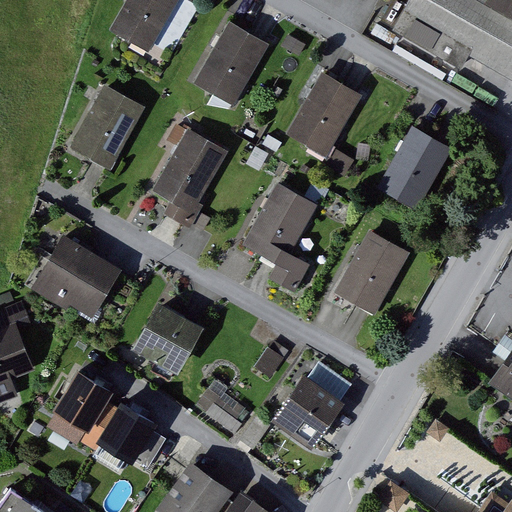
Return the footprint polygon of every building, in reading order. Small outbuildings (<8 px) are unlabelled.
[(177,0),(126,0),(109,32),(148,53),(177,0)] [(194,0),(180,0),(160,33),(176,42),(200,3),(194,0)] [(511,82),(511,21),(488,8),(473,0),(392,0),(386,11),(511,82)] [(473,0),(488,8),(492,0),(473,0)] [(511,0),(492,0),(488,8),(511,21),(511,0)] [(269,46),(228,22),(192,83),(232,108),(269,46)] [(361,96),(322,73),(285,136),(324,159),(361,96)] [(108,168),(142,107),(105,87),(71,148),(108,168)] [(451,150),(411,128),(377,189),(417,212),(451,150)] [(192,212),(226,153),(188,131),(153,190),(192,212)] [(281,264),(314,204),(276,184),(243,243),(281,264)] [(409,254),(367,231),(333,294),(375,317),(409,254)] [(120,271),(62,237),(32,288),(90,322),(120,271)] [(205,328),(156,302),(127,355),(175,381),(205,328)] [(0,381),(34,368),(9,308),(0,311),(0,381)] [(289,351),(273,340),(253,368),(269,379),(289,351)] [(511,395),(511,356),(494,383),(511,395)] [(319,362),(308,377),(340,400),(351,385),(319,362)] [(114,394),(78,372),(53,413),(89,435),(114,394)] [(308,377),(304,375),(270,423),(309,451),(344,403),(340,400),(308,377)] [(210,385),(196,404),(235,432),(249,412),(210,385)] [(155,424),(122,405),(98,447),(130,466),(155,424)] [(252,447),(266,428),(253,419),(240,439),(252,447)] [(218,511),(232,494),(190,464),(156,511),(218,511)] [(386,478),(374,498),(395,511),(396,511),(408,492),(386,478)] [(41,511),(8,490),(0,502),(0,511),(41,511)] [(473,509),(471,511),(511,511),(511,502),(511,501),(510,502),(492,490),(476,511),(473,509)] [(266,511),(240,494),(227,511),(266,511)]
